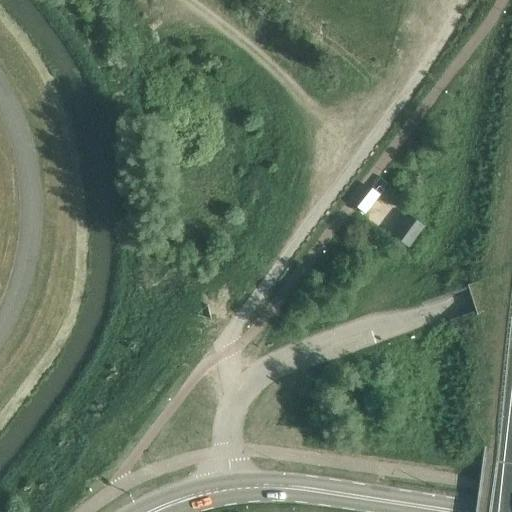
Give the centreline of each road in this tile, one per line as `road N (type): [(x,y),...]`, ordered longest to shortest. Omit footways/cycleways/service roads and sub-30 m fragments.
road 1 (unclassified): [(231,487),(228,422),(249,379),(511,282)]
road 2 (tertiary): [(231,487),(451,511)]
